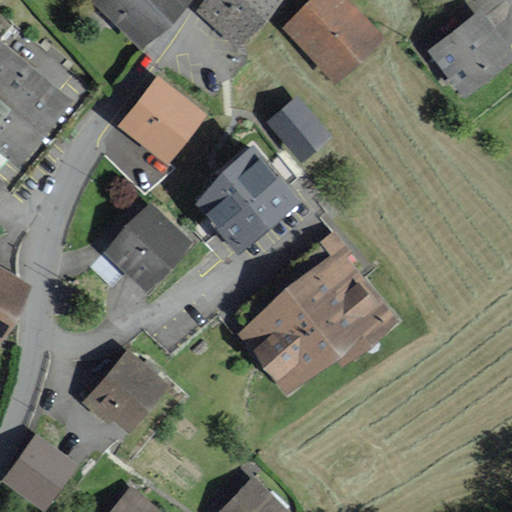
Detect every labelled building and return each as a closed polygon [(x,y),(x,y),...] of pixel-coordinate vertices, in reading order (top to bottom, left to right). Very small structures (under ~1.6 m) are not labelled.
[(102,0),(143,40),(182,0),(102,0)] [(209,0),(203,8),(243,43),(268,14),(279,0),(209,0)] [(389,39),(350,0),(313,0),(284,30),(341,87),(389,39)] [(511,62),(511,50),(482,10),(430,48),(467,96),(511,62)] [(71,94),(0,37),(0,182),(7,174),(0,168),(0,166),(13,150),(21,157),(71,94)] [(205,114),(158,75),(118,124),(166,162),(205,114)] [(332,139),(298,95),(266,120),(300,164),(332,139)] [(303,198),(254,145),(196,200),(244,252),(303,198)] [(192,243),(149,203),(105,250),(148,290),(192,243)] [(335,256),(243,330),(289,388),(336,351),(344,361),(396,319),(344,255),(349,251),(336,234),(325,243),(335,256)] [(20,278),(0,266),(0,341),(17,319),(20,278)] [(171,382),(128,348),(88,398),(130,433),(171,382)] [(78,463),(35,435),(6,480),(48,508),(78,463)] [(286,511),(254,481),(224,511),(286,511)] [(162,511),(132,486),(110,511),(162,511)]
